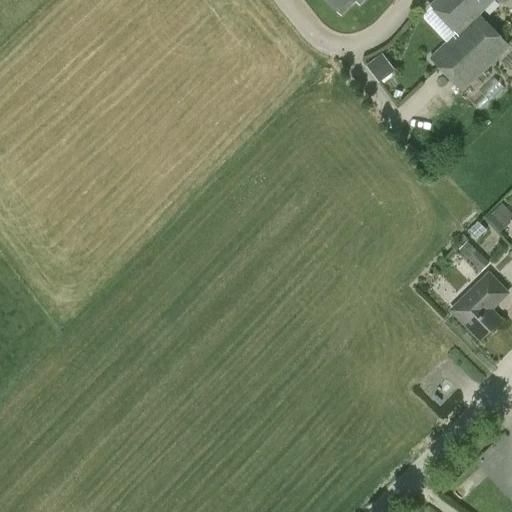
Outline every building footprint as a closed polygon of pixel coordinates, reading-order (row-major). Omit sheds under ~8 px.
[(359,6),(365,0),(323,0),(341,17),(355,2),(359,6)] [(437,0),(431,7),(455,32),(428,58),(461,93),(510,47),(479,15),(494,0),(495,0),(498,3),(505,4),(509,0),(437,0)] [(382,52),(366,64),(380,81),(395,69),(382,52)] [(511,217),(511,214),(503,204),(488,218),(501,232),(511,222),(510,219),(511,217)] [(464,236),(455,246),(481,272),(490,264),(468,242),(469,240),(464,236)] [(491,311),(508,295),(488,274),(450,311),(479,342),(501,321),(491,311)]
